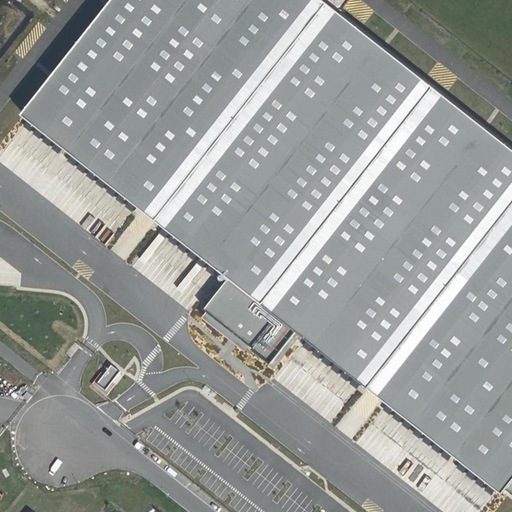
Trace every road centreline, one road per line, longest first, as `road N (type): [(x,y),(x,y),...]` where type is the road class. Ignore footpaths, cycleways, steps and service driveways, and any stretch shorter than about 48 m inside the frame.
road 1 (unknown): [(0,198),(216,378)]
road 2 (unclassified): [(203,511),(133,460),(59,442),(33,377),(0,351)]
road 3 (unknown): [(0,410),(45,408),(70,372),(85,324),(66,296),(0,245)]
road 4 (unknown): [(216,378),(379,511)]
road 5 (unknown): [(93,449),(151,399),(216,378)]
